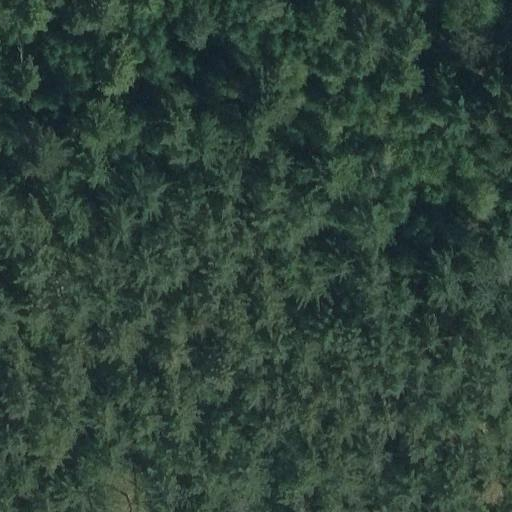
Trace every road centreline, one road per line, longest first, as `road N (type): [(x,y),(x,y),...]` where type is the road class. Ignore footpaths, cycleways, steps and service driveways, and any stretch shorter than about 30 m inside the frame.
road 1 (track): [(476,40),(0,145)]
road 2 (track): [(476,40),(492,78),(511,198)]
